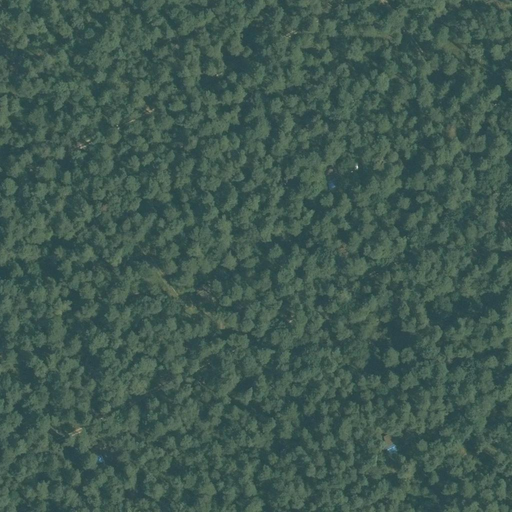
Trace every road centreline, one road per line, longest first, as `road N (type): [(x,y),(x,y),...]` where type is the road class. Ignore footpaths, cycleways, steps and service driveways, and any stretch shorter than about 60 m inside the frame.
road 1 (track): [(0,466),(511,189)]
road 2 (track): [(346,0),(0,187)]
road 3 (track): [(71,147),(206,354)]
road 4 (track): [(230,61),(362,268)]
road 5 (track): [(396,0),(511,173)]
road 6 (track): [(0,348),(106,511)]
road 7 (track): [(0,74),(140,0)]
road 8 (track): [(379,511),(511,436)]
